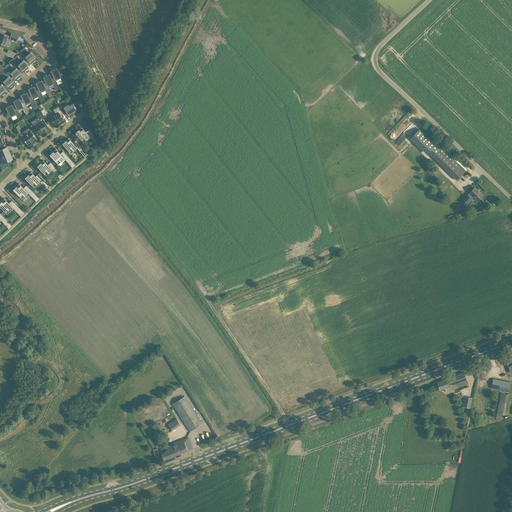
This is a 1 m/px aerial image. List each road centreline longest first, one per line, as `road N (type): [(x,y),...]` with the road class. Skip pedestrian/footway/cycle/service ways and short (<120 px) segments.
road 1 (primary): [(71,501),(511,341)]
road 2 (track): [(0,265),(142,126),(210,0)]
road 3 (unclassified): [(427,0),(376,49),(375,64),(511,198)]
road 4 (residential): [(0,22),(29,29),(54,57),(0,105)]
